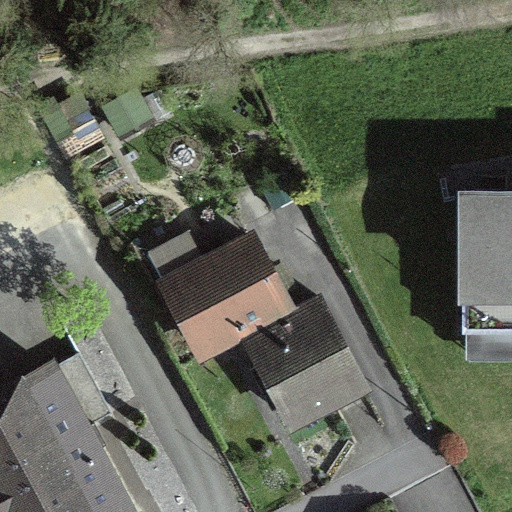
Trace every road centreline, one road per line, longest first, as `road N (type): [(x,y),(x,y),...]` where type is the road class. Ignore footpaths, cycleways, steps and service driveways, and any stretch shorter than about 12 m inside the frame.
road 1 (track): [(511,15),(25,92)]
road 2 (residential): [(300,511),(425,447)]
